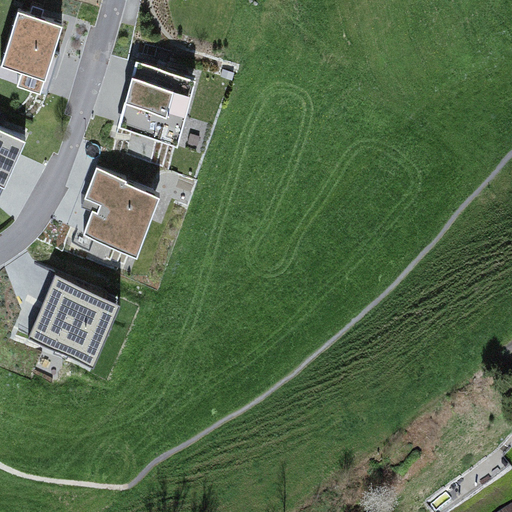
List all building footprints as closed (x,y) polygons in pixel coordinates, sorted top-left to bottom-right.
[(63,25),(18,11),(1,66),(21,72),(17,85),(42,93),(63,25)] [(196,79),(136,63),(118,130),(178,146),(196,79)] [(0,188),(2,190),(27,138),(0,125),(0,188)] [(161,197),(97,170),(84,198),(101,205),(98,213),(92,211),(83,234),(136,256),(161,197)] [(118,307),(56,279),(30,338),(92,365),(118,307)]
